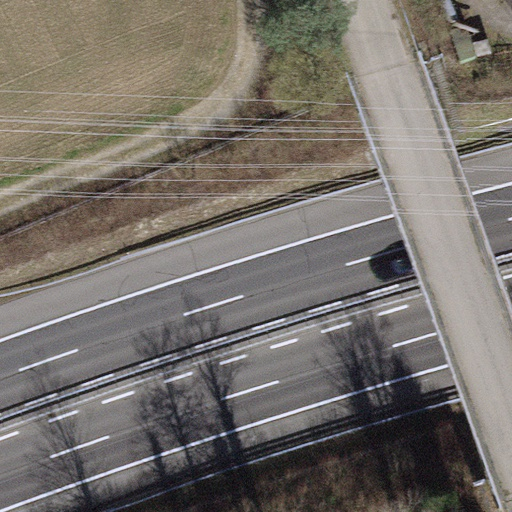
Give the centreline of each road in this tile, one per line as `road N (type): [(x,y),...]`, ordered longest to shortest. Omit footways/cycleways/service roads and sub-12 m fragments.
road 1 (motorway): [(0,478),(511,314)]
road 2 (motorway): [(511,217),(176,315),(0,376)]
road 3 (unclassified): [(387,69),(511,425)]
road 4 (track): [(0,205),(209,119),(251,64),(249,0)]
